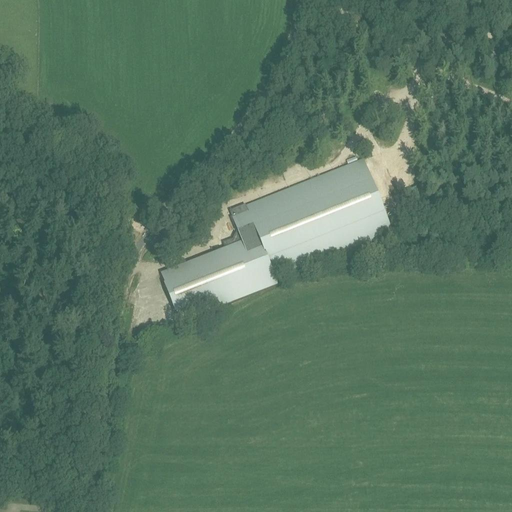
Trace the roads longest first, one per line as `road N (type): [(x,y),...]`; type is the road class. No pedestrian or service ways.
road 1 (tertiary): [(84,511),(125,270),(159,219),(251,124),(283,72),(303,0)]
road 2 (track): [(0,90),(77,148),(105,180),(119,208),(125,270)]
road 3 (track): [(511,31),(407,47),(353,23)]
road 4 (track): [(511,106),(407,47)]
